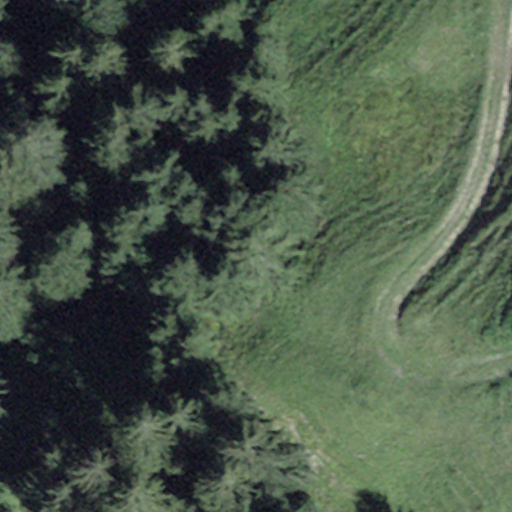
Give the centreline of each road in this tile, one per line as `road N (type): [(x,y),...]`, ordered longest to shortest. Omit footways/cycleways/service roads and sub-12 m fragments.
road 1 (track): [(511,388),(460,375),(408,343),(404,297),(472,202),(511,35)]
road 2 (track): [(140,0),(90,43),(0,93)]
